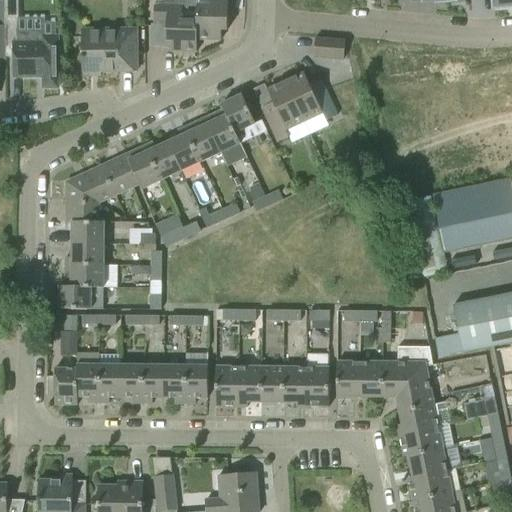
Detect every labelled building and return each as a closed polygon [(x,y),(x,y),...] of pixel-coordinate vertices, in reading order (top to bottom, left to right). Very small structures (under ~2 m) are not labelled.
[(58,89),(58,37),(43,37),(43,33),(17,33),(16,0),(4,0),(4,28),(4,57),(14,57),(14,78),(43,78),(43,89),(58,89)] [(196,18),(196,7),(196,0),(185,0),(168,3),(168,5),(154,5),(153,27),(166,28),(165,41),(167,42),(167,38),(171,38),(171,42),(171,52),(196,53),(197,40),(196,40),(197,18),(196,18)] [(196,7),(196,18),(197,18),(196,40),(197,40),(221,41),(221,31),(227,31),(227,0),(212,0),(213,7),(196,7)] [(511,0),(492,0),(493,9),(511,6),(511,0)] [(136,52),(136,31),(82,32),(82,77),(100,77),(100,73),(136,72),(136,52)] [(313,58),(343,60),(345,42),(315,39),(313,58)] [(303,73),(285,82),(304,123),(322,115),(325,122),(336,116),(321,81),(309,86),(303,73)] [(304,123),(285,82),(267,91),(273,103),(261,109),(277,144),(289,139),(285,131),(304,123)] [(221,105),(223,111),(235,135),(255,125),(242,96),(221,105)] [(223,111),(205,119),(221,154),(239,145),(234,135),(235,135),(223,111)] [(205,119),(185,128),(201,163),(221,154),(205,119)] [(180,137),(168,143),(181,172),(201,163),(185,128),(178,132),(180,137)] [(153,143),(145,147),(161,181),(181,172),(168,143),(155,149),(153,143)] [(161,181),(145,147),(125,156),(123,157),(120,158),(133,188),(136,186),(139,185),(141,190),(161,181)] [(349,153),(355,166),(365,162),(359,149),(349,153)] [(120,158),(102,166),(116,196),(133,188),(120,158)] [(116,196),(102,166),(84,175),(98,205),(116,196)] [(326,176),(322,166),(316,169),(314,174),(316,180),(326,176)] [(98,205),(84,175),(66,183),(66,204),(98,205)] [(432,195),(444,254),(503,241),(511,239),(511,185),(511,179),(432,195)] [(278,190),(264,197),(268,207),(282,201),(278,190)] [(268,207),(264,197),(251,203),(256,213),(268,207)] [(448,273),(431,197),(399,204),(417,280),(448,273)] [(235,203),(222,209),(227,220),(240,213),(235,203)] [(66,204),(66,223),(98,224),(98,205),(66,204)] [(227,220),(222,209),(209,216),(214,226),(227,220)] [(187,238),(183,228),(177,215),(155,225),(165,248),(187,238)] [(196,222),(183,228),(187,238),(200,232),(196,222)] [(72,231),(71,244),(104,245),(104,224),(98,224),(66,223),(66,231),(72,231)] [(140,245),(155,246),(155,234),(140,234),(140,245)] [(65,258),(65,268),(103,268),(104,245),(71,244),(71,258),(65,258)] [(150,252),(150,269),(161,269),(161,252),(150,252)] [(65,268),(65,287),(103,288),(103,268),(65,268)] [(161,269),(150,269),(149,281),(161,282),(161,269)] [(103,288),(65,287),(59,287),(59,310),(91,310),(103,310),(103,288)] [(511,343),(511,294),(452,306),(462,353),(511,343)] [(149,310),(161,311),(161,296),(150,295),(149,310)] [(222,321),(239,321),(239,310),(222,310),(222,321)] [(239,310),(239,321),(255,321),(255,311),(239,310)] [(267,322),(284,322),(285,311),(267,310),(267,322)] [(285,311),(284,322),(300,322),(300,311),(285,311)] [(305,322),(329,322),(329,311),(305,311),(305,322)] [(344,322),(357,322),(357,312),(344,311),(344,322)] [(357,312),(357,322),(377,323),(377,312),(357,312)] [(382,312),(381,329),(376,329),(376,343),(390,343),(391,313),(382,312)] [(82,325),(99,325),(99,316),(82,315),(82,325)] [(47,325),(64,325),(64,317),(64,316),(47,316),(47,325)] [(99,316),(99,325),(115,325),(115,316),(99,316)] [(125,325),(142,326),(142,316),(125,316),(125,325)] [(142,316),(142,326),(158,326),(159,317),(142,316)] [(169,326),(185,326),(185,317),(169,316),(169,326)] [(64,332),(61,332),(61,352),(76,352),(76,332),(76,317),(64,317),(64,325),(64,332)] [(185,317),(185,326),(202,326),(202,317),(185,317)] [(241,325),(241,335),(246,335),(250,331),(251,325),(241,325)] [(422,367),(431,365),(428,348),(397,348),(397,363),(377,363),(376,398),(396,398),(422,367)] [(306,368),(306,408),(328,408),(329,354),(307,354),(307,368),(306,368)] [(185,355),(184,367),(185,367),(185,405),(195,405),(195,399),(207,399),(208,367),(207,367),(207,355),(185,355)] [(336,398),(356,398),(357,363),(337,363),(336,398)] [(356,398),(376,398),(377,363),(357,363),(356,398)] [(396,398),(400,418),(434,411),(428,379),(444,376),(441,364),(431,365),(422,367),(396,398)] [(76,366),(76,370),(77,370),(77,398),(88,398),(88,404),(98,404),(99,366),(76,366)] [(120,366),(99,366),(98,404),(109,404),(109,398),(120,398),(120,366)] [(142,366),(120,366),(120,398),(131,398),(131,404),(142,404),(142,366)] [(163,366),(142,366),(142,404),(152,404),(152,399),(163,399),(163,366)] [(185,367),(184,367),(163,366),(163,399),(174,399),(174,404),(185,405),(185,367)] [(215,407),(238,407),(238,368),(216,368),(215,407)] [(248,403),(261,403),(261,368),(238,368),(238,407),(248,407),(248,403)] [(261,403),(283,403),(284,368),(261,368),(261,403)] [(296,408),(306,408),(306,368),(284,368),(283,403),(296,403),(296,408)] [(77,370),(76,370),(55,369),(54,406),(77,406),(77,398),(77,370)] [(479,387),(482,401),(494,398),(491,384),(479,387)] [(478,418),(479,422),(498,418),(494,398),(482,401),(464,405),(467,420),(478,418)] [(397,426),(400,438),(438,430),(434,411),(400,418),(402,425),(397,426)] [(490,427),(492,439),(502,437),(498,418),(479,422),(480,429),(490,427)] [(404,458),(408,457),(442,450),(442,448),(438,430),(400,438),(404,458)] [(507,458),(502,437),(492,439),(493,444),(482,447),(486,462),(486,463),(507,458)] [(413,478),(455,469),(462,468),(458,445),(442,448),(442,450),(408,457),(413,478)] [(511,481),(507,458),(486,463),(486,462),(484,463),(489,485),(511,481)] [(455,469),(413,478),(408,479),(412,501),(460,491),(455,469)] [(228,499),(206,501),(206,511),(258,511),(256,474),(226,477),(228,499)] [(85,511),(86,505),(72,505),(72,476),(60,476),(60,481),(38,481),(37,511),(85,511)] [(158,511),(157,511),(176,511),(176,510),(175,496),(172,476),(154,478),(158,511)] [(142,511),(143,483),(127,483),(127,487),(98,487),(97,511),(142,511)] [(511,503),(511,488),(511,487),(502,489),(505,505),(511,503)] [(460,491),(412,501),(414,511),(455,511),(454,502),(462,500),(460,491)] [(6,511),(21,511),(24,502),(7,501),(6,511)]
